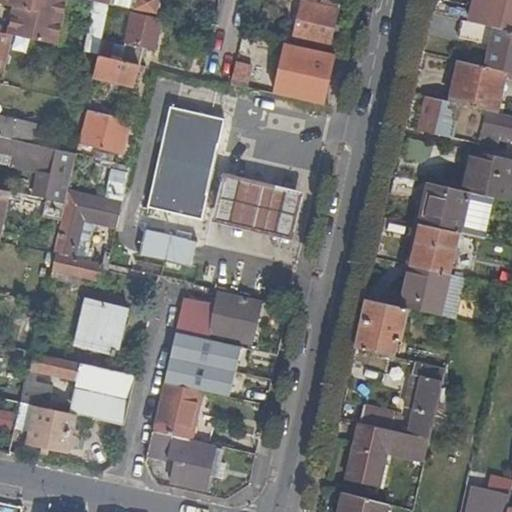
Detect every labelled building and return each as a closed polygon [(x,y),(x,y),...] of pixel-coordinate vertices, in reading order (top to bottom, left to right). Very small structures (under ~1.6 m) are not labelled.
[(62,0),(2,0),(1,4),(16,8),(10,35),(53,45),(62,0)] [(110,0),(110,5),(155,15),(158,0),(110,0)] [(511,0),(474,0),(469,22),(511,32),(511,0)] [(293,38),(330,47),(339,10),(301,1),(293,38)] [(124,54),(122,61),(140,65),(144,47),(154,49),(161,20),(132,13),(125,46),(120,45),(119,52),(124,54)] [(491,45),(486,68),(506,72),(511,73),(511,32),(469,22),(462,21),(458,37),(491,45)] [(102,40),(98,56),(113,59),(116,43),(102,40)] [(323,106),(335,54),(286,43),(274,95),(323,106)] [(144,74),(146,67),(140,65),(122,61),(113,59),(98,56),(93,78),(134,86),(137,72),(144,74)] [(251,64),(236,60),(230,85),(246,88),(251,64)] [(496,113),(506,72),(486,68),(460,61),(450,103),(496,113)] [(511,116),(496,113),(450,103),(426,97),(418,131),(479,146),(479,144),(497,148),(499,136),(511,138),(511,116)] [(202,220),(225,119),(170,107),(148,208),(202,220)] [(83,145),(121,154),(130,121),(88,112),(85,125),(87,126),(83,145)] [(0,137),(33,145),(37,123),(0,114),(0,137)] [(0,153),(41,163),(39,174),(50,176),(56,150),(33,145),(0,137),(0,153)] [(50,176),(39,174),(33,197),(65,204),(68,191),(76,155),(56,150),(50,176)] [(509,201),(511,188),(511,159),(473,150),(463,191),(468,192),(509,201)] [(41,163),(0,153),(0,164),(9,166),(9,167),(39,174),(41,163)] [(95,224),(116,229),(130,167),(116,164),(108,199),(68,191),(65,204),(54,253),(56,254),(86,261),(95,224)] [(214,221),(292,239),(302,193),(224,175),(214,221)] [(424,204),(419,226),(458,235),(468,192),(463,191),(429,183),(428,190),(422,189),(419,203),(424,204)] [(0,234),(9,192),(0,190),(0,234)] [(419,203),(414,224),(419,226),(424,204),(419,203)] [(419,226),(410,266),(449,275),(458,235),(419,226)] [(141,256),(191,268),(196,242),(147,230),(141,256)] [(99,281),(101,270),(103,265),(86,261),(56,254),(50,281),(79,287),(81,277),(99,281)] [(440,317),(449,275),(410,266),(405,289),(392,286),(388,305),(408,309),(440,317)] [(449,275),(440,317),(456,320),(464,278),(449,275)] [(216,307),(184,300),(176,333),(208,340),(209,335),(251,344),(260,303),(219,293),(216,307)] [(39,320),(43,304),(27,300),(23,317),(28,318),(39,320)] [(86,300),(83,313),(123,322),(126,308),(86,300)] [(400,342),(408,309),(388,305),(367,300),(356,350),(393,358),(397,341),(400,342)] [(115,356),(123,322),(83,313),(75,347),(115,356)] [(39,320),(28,318),(24,340),(34,342),(39,320)] [(165,383),(203,392),(229,398),(235,373),(236,373),(242,348),(208,340),(176,333),(168,370),(165,383)] [(34,342),(24,340),(14,337),(12,348),(32,353),(34,342)] [(52,375),(61,377),(78,381),(73,407),(67,406),(65,414),(76,416),(90,419),(124,426),(135,376),(35,354),(31,370),(38,372),(52,375)] [(414,410),(408,435),(429,440),(432,427),(436,407),(444,372),(415,365),(405,408),(414,410)] [(31,406),(36,383),(38,372),(31,370),(30,370),(23,405),(31,406)] [(51,383),(52,375),(38,372),(36,383),(54,387),(49,410),(65,414),(67,406),(73,407),(78,381),(61,377),(59,384),(51,383)] [(61,377),(52,375),(51,383),(59,384),(61,377)] [(36,383),(31,406),(37,408),(49,410),(54,387),(36,383)] [(191,441),(203,392),(165,383),(154,432),(191,441)] [(364,406),(360,424),(392,432),(395,414),(364,406)] [(445,409),(436,407),(432,427),(440,428),(445,409)] [(68,453),(76,416),(65,414),(49,410),(37,408),(30,444),(68,453)] [(1,409),(0,416),(0,429),(13,432),(18,412),(1,409)] [(387,453),(425,461),(429,440),(408,435),(392,432),(360,424),(347,483),(379,490),(387,453)] [(223,450),(215,448),(173,439),(173,438),(153,434),(148,457),(176,463),(171,483),(205,491),(209,473),(218,474),(223,450)] [(386,511),(388,505),(345,493),(340,511),(386,511)]
